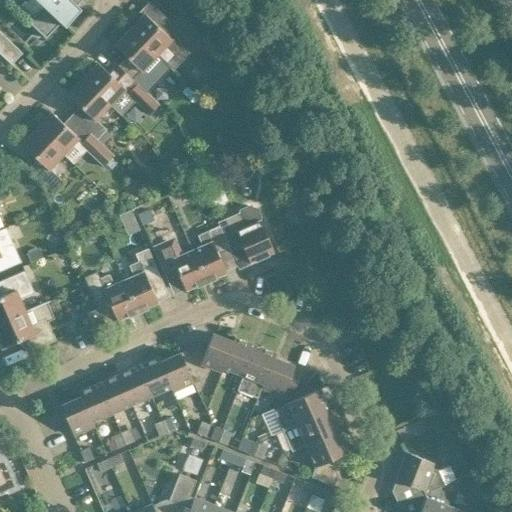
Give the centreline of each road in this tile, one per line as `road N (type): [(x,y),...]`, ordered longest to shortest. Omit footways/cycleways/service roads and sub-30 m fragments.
road 1 (residential): [(13,393),(218,304),(244,301),(320,336),(370,453),(374,474),(359,511)]
road 2 (primary): [(511,169),(423,0)]
road 3 (residential): [(0,125),(103,18),(106,0)]
road 4 (residential): [(64,511),(13,393)]
